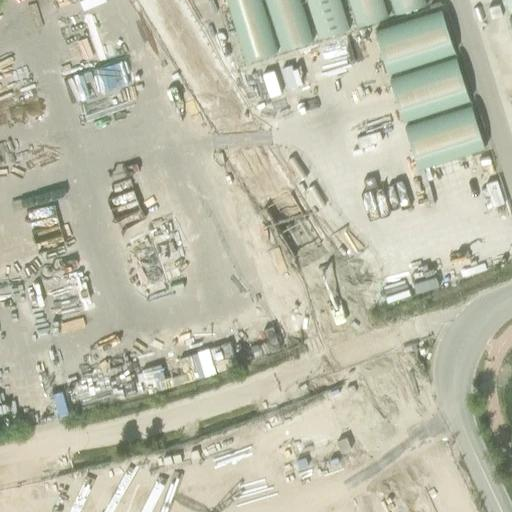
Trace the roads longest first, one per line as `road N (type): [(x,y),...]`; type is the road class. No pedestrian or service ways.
road 1 (unclassified): [(0,458),(217,404),(428,326),(467,333)]
road 2 (tertiary): [(467,333),(454,400),(501,511)]
